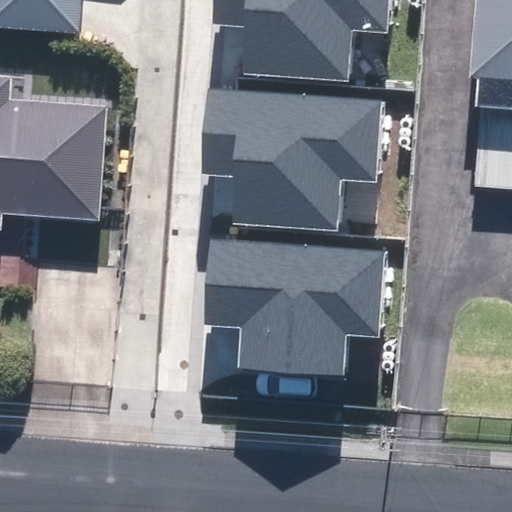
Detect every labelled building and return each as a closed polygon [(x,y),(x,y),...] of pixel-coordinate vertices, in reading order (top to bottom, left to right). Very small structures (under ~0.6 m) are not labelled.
[(0,0),(0,23),(83,30),(85,0),(0,0)] [(212,0),(211,22),(249,24),(246,73),(347,80),(350,29),(386,31),(387,0),(212,0)] [(511,0),(481,0),(476,72),(480,73),(478,101),(483,101),(477,182),(511,185),(511,0)] [(15,75),(0,73),(0,224),(6,224),(6,213),(103,219),(111,102),(13,96),(15,75)] [(207,94),(202,173),(240,176),(237,224),(337,231),(341,180),(376,182),(381,106),(207,94)] [(213,242),(208,320),(246,323),(243,371),(343,378),(347,328),(382,330),(387,253),(213,242)]
